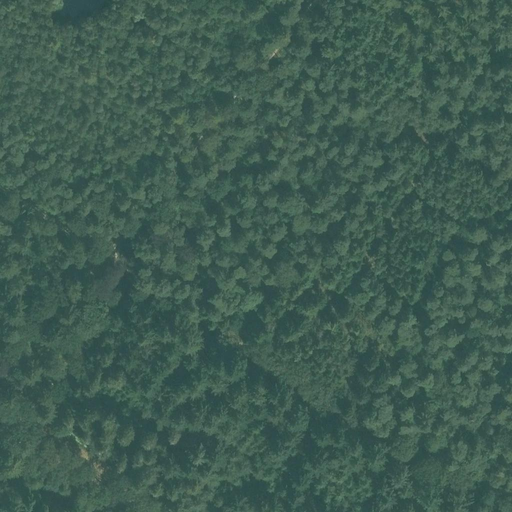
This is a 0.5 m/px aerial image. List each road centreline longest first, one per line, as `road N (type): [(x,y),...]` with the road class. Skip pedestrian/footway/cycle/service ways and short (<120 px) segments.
road 1 (track): [(0,179),(511,500)]
road 2 (track): [(313,0),(113,248),(0,424)]
